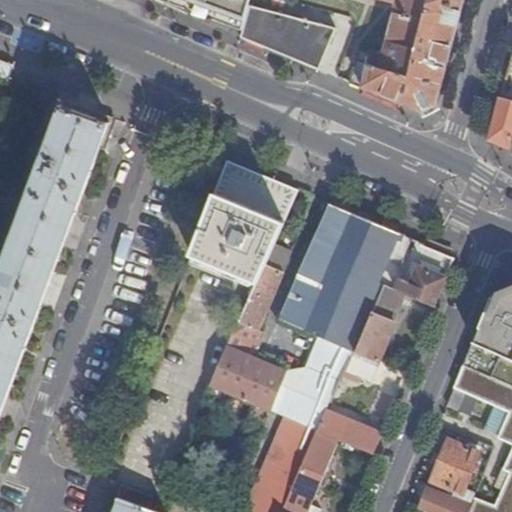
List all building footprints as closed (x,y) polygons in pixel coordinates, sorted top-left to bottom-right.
[(151,0),(246,35),(253,10),(255,0),(151,0)] [(246,35),(244,42),(286,59),(321,74),(338,33),(266,13),(269,0),(255,0),(253,10),(246,35)] [(357,80),(354,87),(425,116),(438,110),(467,0),(368,0),(398,8),(385,57),(373,53),(365,83),(357,80)] [(511,100),(496,96),(485,142),(511,151),(511,100)] [(114,123),(57,101),(0,258),(0,419),(100,145),(105,147),(114,123)] [(281,187),(231,167),(195,260),(259,287),(267,268),(285,228),(266,220),(281,187)] [(285,228),(300,195),(281,187),(266,220),(285,228)] [(406,238),(329,205),(277,319),(354,352),(384,287),(379,284),(397,243),(404,245),(406,238)] [(436,311),(455,263),(427,252),(425,256),(420,254),(417,262),(423,264),(412,287),(403,283),(398,293),(407,297),(436,311)] [(285,276),(267,268),(259,287),(214,389),(272,413),(288,375),(247,359),(253,346),(260,348),(266,337),(260,334),(285,276)] [(384,287),(354,352),(380,366),(396,328),(395,326),(407,297),(398,293),(387,287),(384,287)] [(511,511),(511,291),(493,300),(456,391),(496,408),(511,415),(501,439),(500,442),(511,446),(511,456),(501,482),(509,485),(496,511),(490,511),(474,505),(471,511),(511,511)] [(380,366),(354,352),(344,374),(373,385),(380,366)] [(511,415),(496,408),(486,432),(501,439),(511,415)] [(382,439),(326,416),(318,436),(374,458),(374,457),(382,439)] [(316,442),(285,511),(311,511),(312,510),(337,451),(316,442)] [(430,494),(422,511),(471,511),(474,505),(475,501),(464,496),(481,456),(449,443),(433,484),(452,492),(448,501),(430,494)] [(153,511),(157,501),(126,488),(121,503),(118,502),(114,511),(153,511)]
